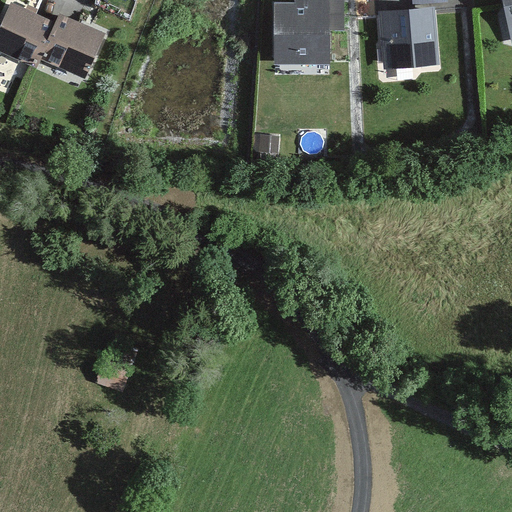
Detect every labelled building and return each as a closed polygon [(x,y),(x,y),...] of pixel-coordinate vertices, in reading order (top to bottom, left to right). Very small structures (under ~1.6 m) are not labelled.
[(43,19),(3,0),(0,6),(0,57),(20,67),(43,19)] [(329,0),(272,0),(273,75),(330,75),(329,0)] [(511,32),(511,0),(493,0),(501,35),(511,32)] [(441,69),(435,7),(375,12),(381,74),(441,69)] [(100,35),(56,14),(33,61),(77,82),(100,35)]
